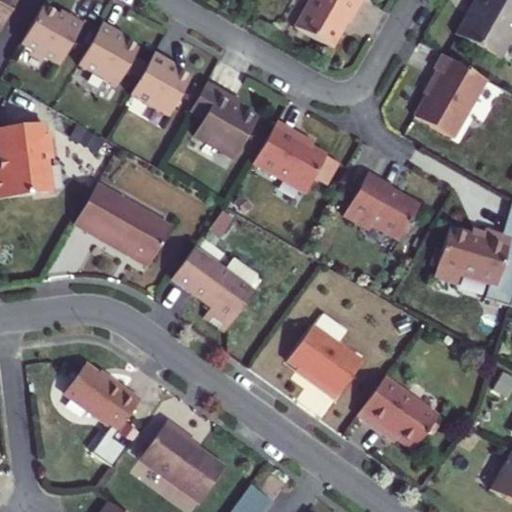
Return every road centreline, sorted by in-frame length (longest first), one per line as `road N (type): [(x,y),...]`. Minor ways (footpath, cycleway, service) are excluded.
road 1 (residential): [(1,318),(86,308),(112,314),(389,511)]
road 2 (residential): [(163,0),(316,87),(343,92),(370,77),(414,0)]
road 3 (residential): [(1,318),(29,510)]
